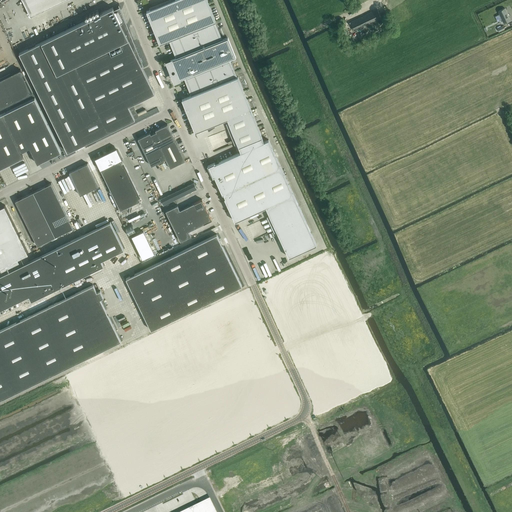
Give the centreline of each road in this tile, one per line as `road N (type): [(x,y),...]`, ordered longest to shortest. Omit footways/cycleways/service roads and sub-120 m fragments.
road 1 (tertiary): [(173,110),(307,410),(108,511)]
road 2 (unclassified): [(173,110),(0,194)]
